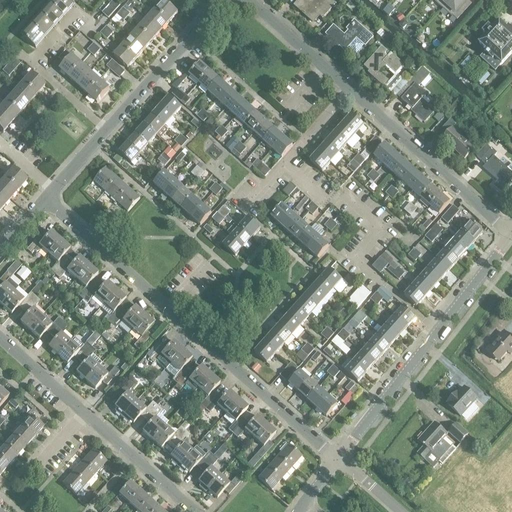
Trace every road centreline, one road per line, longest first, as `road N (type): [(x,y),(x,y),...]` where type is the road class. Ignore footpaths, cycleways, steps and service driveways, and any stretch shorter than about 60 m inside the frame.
road 1 (residential): [(338,457),(46,198)]
road 2 (residential): [(511,232),(349,89)]
road 3 (residential): [(438,331),(356,258),(383,228),(343,192)]
road 4 (residential): [(107,131),(32,63),(77,10)]
road 5 (residential): [(338,457),(438,331)]
road 6 (residential): [(107,131),(210,15)]
road 7 (residential): [(197,511),(83,414)]
road 8 (residential): [(349,89),(248,0)]
road 9 (residential): [(438,331),(511,236)]
